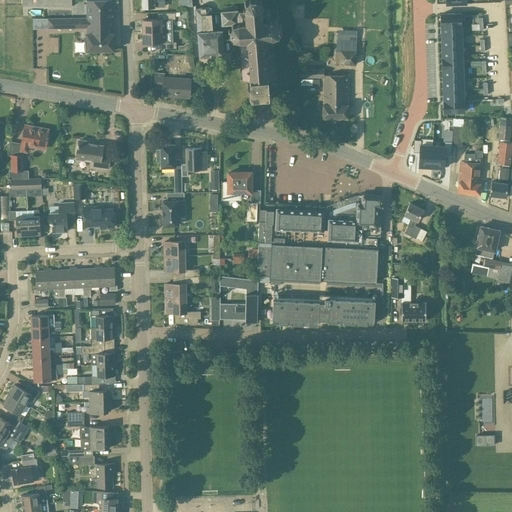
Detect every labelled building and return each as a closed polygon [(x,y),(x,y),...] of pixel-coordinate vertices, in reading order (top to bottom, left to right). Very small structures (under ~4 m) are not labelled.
[(113,0),(101,0),(87,0),(87,4),(83,4),(84,14),(87,13),(87,18),(87,27),(87,33),(87,35),(87,49),(87,50),(88,50),(113,50),(114,50),(114,49),(114,34),(114,33),(113,0)] [(222,24),(222,29),(230,29),(230,35),(234,39),(239,40),(242,80),(250,79),(250,81),(246,81),(246,86),(250,86),(251,96),(269,94),(268,86),(276,85),(276,78),(277,78),(276,67),(275,68),(273,38),(277,36),(281,30),(280,25),(277,22),(276,10),(269,11),(268,9),(263,9),(263,7),(260,2),(257,0),(249,0),(246,3),(244,9),(244,11),(239,11),(237,14),(237,11),(221,12),(222,24)] [(222,29),(222,24),(212,25),(211,7),(195,8),(199,55),(224,54),(222,29)] [(142,20),(143,31),(165,31),(169,30),(169,19),(175,19),(175,13),(158,13),(158,19),(142,20)] [(461,24),(461,13),(441,14),(441,25),(461,24)] [(67,18),(48,19),(48,28),(64,28),(79,28),(79,27),(83,27),(87,27),(87,18),(67,18)] [(461,35),(461,24),(441,25),(442,36),(461,35)] [(169,42),(169,30),(165,31),(143,31),(143,43),(158,43),(158,49),(176,48),(176,42),(169,42)] [(462,46),(461,35),(442,36),(442,47),(462,46)] [(335,51),(335,63),(340,63),(340,65),(355,65),(356,52),(351,51),(352,46),(336,46),(336,51),(335,51)] [(462,57),(462,46),(442,47),(442,58),(462,57)] [(177,72),(178,54),(167,53),(166,71),(168,71),(168,77),(163,77),(164,74),(155,74),(154,87),(162,88),(162,95),(176,96),(177,78),(177,72)] [(190,54),(178,54),(177,72),(192,72),(190,54)] [(463,68),(462,57),(442,58),(443,68),(463,68)] [(323,118),(348,118),(348,75),(324,75),(324,68),(299,68),(299,78),(324,78),(323,104),(323,118)] [(463,78),(463,68),(443,68),(443,79),(463,78)] [(190,79),(177,78),(176,96),(189,97),(190,79)] [(463,89),(463,78),(443,79),(444,90),(463,89)] [(464,100),(463,89),(444,90),(444,101),(464,100)] [(425,99),(425,115),(437,116),(437,99),(425,99)] [(464,111),(464,100),(444,101),(444,112),(464,111)] [(498,139),(510,140),(511,117),(511,114),(500,113),(498,139)] [(452,146),(462,146),(463,118),(453,117),(452,146)] [(21,151),(27,152),(28,145),(45,148),(48,131),(33,129),(33,127),(25,125),(22,144),(21,151)] [(431,167),(433,145),(421,145),(421,140),(414,140),(413,152),(420,152),(419,166),(431,167)] [(94,167),(108,169),(110,157),(101,156),(103,146),(88,144),(88,142),(79,141),(77,159),(95,161),(94,167)] [(444,168),(445,154),(451,154),(452,142),(445,141),(444,146),(433,145),(431,167),(444,168)] [(497,163),(511,165),(511,149),(511,142),(499,141),(499,142),(499,146),(497,163)] [(175,160),(174,144),(168,144),(168,143),(163,143),(163,145),(161,145),(162,167),(174,167),(175,178),(182,178),(182,176),(181,164),(181,160),(175,160)] [(206,169),(206,151),(201,152),(201,148),(186,148),(186,164),(181,164),(182,176),(188,176),(188,170),(206,169)] [(10,155),(11,172),(24,171),(23,154),(10,155)] [(458,193),(480,194),(482,163),(483,158),(475,158),(475,154),(464,154),(464,162),(460,161),(458,193)] [(490,196),(506,198),(508,184),(507,184),(509,169),(500,168),(498,183),(491,182),(490,196)] [(221,200),(241,200),(241,192),(251,192),(250,173),(228,173),(228,181),(221,181),(221,200)] [(10,179),(11,190),(27,189),(26,178),(10,179)] [(26,178),(27,189),(41,189),(41,178),(26,178)] [(74,184),(75,199),(86,199),(85,184),(74,184)] [(178,225),(178,201),(184,200),(184,192),(167,193),(167,200),(163,200),(163,210),(163,215),(163,225),(178,225)] [(265,222),(258,222),(256,275),(268,275),(268,277),(268,284),(279,285),(279,282),(321,284),(321,280),(327,280),(326,284),(383,287),(383,283),(376,282),(376,277),(383,277),(383,253),(378,253),(378,249),(383,249),(383,243),(377,243),(377,236),(380,236),(382,195),(358,197),(358,201),(354,202),(350,203),(347,204),(343,205),(340,207),(336,208),(333,210),(329,211),(329,215),(326,215),(324,215),(324,211),(277,209),(277,212),(273,212),(273,210),(266,210),(265,222)] [(246,221),(256,221),(257,203),(247,202),(246,221)] [(52,222),(53,232),(68,231),(67,217),(75,216),(74,203),(59,204),(59,213),(49,213),(50,222),(52,222)] [(404,233),(414,238),(419,227),(415,225),(417,221),(417,222),(423,210),(410,203),(404,215),(411,218),(407,225),(408,225),(404,233)] [(101,225),(101,227),(114,227),(113,209),(103,209),(103,206),(84,207),(84,226),(101,225)] [(28,211),(29,235),(40,235),(39,210),(28,211)] [(16,211),(17,236),(29,235),(28,211),(16,211)] [(470,273),(497,279),(501,261),(492,259),(494,251),(495,251),(499,231),(480,227),(476,247),(475,254),(485,257),(483,266),(473,263),(470,273)] [(406,238),(403,245),(417,251),(420,245),(406,238)] [(185,242),(164,242),(164,257),(185,256),(185,242)] [(185,256),(164,257),(165,271),(186,271),(185,256)] [(233,263),(243,264),(244,256),(233,256),(233,263)] [(114,267),(101,268),(102,286),(109,286),(110,291),(118,290),(117,285),(115,285),(114,267)] [(102,286),(101,268),(88,269),(89,287),(88,287),(89,292),(83,293),(83,297),(91,296),(90,287),(102,286)] [(75,269),(62,270),(63,288),(63,294),(58,294),(58,298),(66,297),(65,288),(76,288),(75,269)] [(88,269),(75,269),(76,288),(83,287),(83,293),(89,292),(88,287),(89,287),(88,269)] [(199,269),(187,269),(187,277),(199,277),(199,269)] [(40,289),(49,289),(49,270),(35,271),(36,289),(34,289),(34,295),(40,294),(40,289)] [(63,288),(62,270),(49,270),(49,289),(58,288),(58,294),(63,294),(63,288)] [(235,277),(220,276),(220,284),(234,286),(235,277)] [(403,297),(403,278),(403,277),(392,277),(392,278),(392,297),(403,297)] [(246,304),(232,303),(231,319),(245,320),(245,322),(257,322),(258,280),(246,279),(246,304)] [(165,284),(165,299),(186,299),(186,297),(192,297),(192,290),(186,290),(186,284),(165,284)] [(100,294),(100,305),(116,305),(115,293),(100,294)] [(290,296),(273,295),(272,322),(288,323),(288,319),(294,319),(294,323),(303,324),(303,320),(309,320),(309,324),(318,325),(318,319),(328,320),(328,321),(337,322),(338,318),(343,318),(343,322),(352,322),(353,319),(358,319),(358,323),(367,323),(367,319),(373,320),(374,320),(375,300),(374,300),(330,298),(330,297),(325,297),(325,302),(319,302),(319,301),(289,300),(289,297),(290,297),(290,296)] [(34,300),(35,308),(48,307),(48,299),(34,300)] [(175,323),(197,324),(197,319),(200,318),(200,312),(187,312),(186,299),(165,299),(166,313),(174,313),(175,323)] [(426,321),(426,302),(425,302),(402,302),(402,320),(425,320),(425,321),(426,321)] [(96,327),(114,327),(113,315),(109,315),(108,308),(90,309),(90,316),(96,316),(96,327)] [(211,309),(211,319),(220,319),(220,309),(211,309)] [(31,316),(32,327),(48,326),(47,315),(31,316)] [(32,327),(33,338),(48,337),(48,326),(32,327)] [(91,346),(105,346),(105,339),(114,338),(114,327),(96,327),(91,327),(91,346)] [(33,338),(33,349),(49,348),(48,337),(33,338)] [(91,365),(115,364),(115,352),(105,353),(105,346),(91,346),(75,346),(76,354),(91,353),(91,365)] [(33,349),(34,359),(50,359),(50,358),(54,358),(54,354),(49,354),(49,348),(33,349)] [(34,359),(34,370),(50,369),(50,359),(34,359)] [(92,376),(92,384),(106,383),(106,376),(115,376),(115,364),(91,365),(97,365),(98,376),(92,376)] [(34,370),(35,381),(57,380),(57,373),(56,369),(50,370),(50,369),(34,370)] [(9,394),(25,404),(29,399),(33,402),(40,391),(28,384),(25,390),(15,384),(9,394)] [(90,397),(90,402),(110,401),(110,396),(107,396),(107,390),(86,391),(87,397),(90,397)] [(11,417),(21,423),(25,417),(20,414),(25,404),(9,394),(3,405),(14,411),(11,417)] [(87,407),(87,413),(108,412),(108,406),(110,406),(110,401),(90,402),(84,402),(84,407),(87,407)] [(67,412),(67,420),(84,420),(84,412),(67,412)] [(0,431),(13,439),(18,429),(21,430),(24,429),(26,426),(10,416),(7,421),(0,417),(0,431)] [(80,426),(80,438),(111,437),(111,432),(108,432),(108,426),(86,427),(84,426),(84,420),(67,420),(67,426),(80,426)] [(0,452),(2,453),(5,452),(13,439),(0,431),(0,452)] [(495,434),(475,435),(475,446),(495,445),(495,434)] [(85,456),(85,450),(88,449),(109,448),(109,442),(111,442),(111,437),(80,438),(80,450),(68,450),(68,456),(85,456)] [(79,464),(79,465),(94,464),(94,455),(85,456),(68,456),(69,464),(79,464)] [(11,469),(14,484),(33,481),(32,470),(38,469),(36,458),(21,461),(23,467),(11,469)] [(97,464),(97,487),(113,486),(112,468),(114,468),(114,463),(97,464)] [(20,495),(22,506),(40,504),(47,503),(45,485),(37,486),(37,493),(20,495)] [(70,499),(70,508),(77,508),(78,490),(71,490),(70,499)] [(99,503),(99,509),(117,510),(117,498),(115,498),(115,492),(94,491),(93,502),(99,503)]
